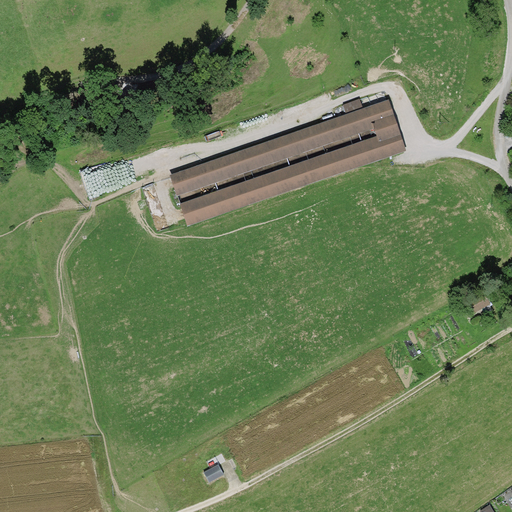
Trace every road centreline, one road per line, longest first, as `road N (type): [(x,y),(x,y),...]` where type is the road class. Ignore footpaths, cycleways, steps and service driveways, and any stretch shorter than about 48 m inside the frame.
road 1 (track): [(186,511),(391,405),(511,328)]
road 2 (track): [(0,122),(75,85),(179,65),(218,38),(250,0)]
road 3 (residential): [(511,183),(498,128),(511,50)]
